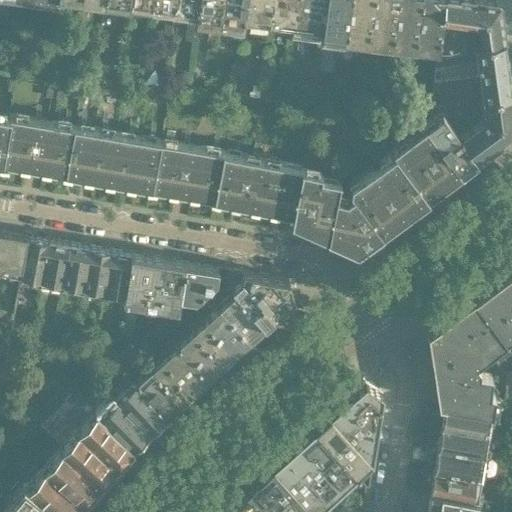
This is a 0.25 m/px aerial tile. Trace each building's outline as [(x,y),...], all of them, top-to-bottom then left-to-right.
[(173,0),(149,0),(149,5),(172,9),(173,0)] [(197,0),(173,0),(172,9),(196,12),(197,0)] [(219,0),(197,0),(196,12),(196,17),(217,20),(219,0)] [(244,0),(219,0),(217,20),(241,23),(242,19),(244,0)] [(269,0),(244,0),(242,19),(266,22),(269,0)] [(295,0),(269,0),(266,22),(292,26),(295,0)] [(324,0),(295,0),(292,26),(292,30),(321,33),(324,0)] [(347,0),(324,0),(321,33),(343,36),(347,0)] [(372,0),(347,0),(343,36),(367,39),(372,0)] [(395,0),(372,0),(367,39),(390,42),(395,0)] [(418,0),(395,0),(390,42),(413,45),(418,0)] [(442,0),(418,0),(413,45),(437,48),(441,17),(442,0)] [(475,0),(442,0),(441,17),(473,21),(475,0)] [(504,38),(499,3),(495,0),(475,0),(473,21),(477,22),(480,41),(504,38)] [(86,35),(88,11),(77,10),(74,34),(86,35)] [(477,22),(473,21),(441,17),(437,48),(431,94),(438,93),(442,98),(442,103),(437,107),(440,111),(458,135),(482,117),(479,94),(476,67),(473,42),(480,41),(477,22)] [(185,21),(184,35),(193,36),(195,22),(185,21)] [(170,35),(171,23),(163,22),(161,34),(170,35)] [(139,24),(137,37),(144,39),(147,25),(139,24)] [(504,38),(480,41),(473,42),(476,67),(507,63),(504,38)] [(98,57),(95,73),(107,76),(110,60),(98,57)] [(507,63),(476,67),(479,94),(511,89),(507,63)] [(8,78),(6,89),(13,90),(15,79),(8,78)] [(258,97),(260,84),(252,83),(251,90),(249,90),(248,95),(258,97)] [(46,85),(44,96),(51,97),(53,86),(46,85)] [(56,86),(55,97),(62,98),(63,87),(56,86)] [(511,95),(511,89),(479,94),(482,117),(511,112),(511,95)] [(78,90),(76,101),(83,102),(85,91),(78,90)] [(356,96),(339,99),(341,111),(358,108),(356,96)] [(312,102),(311,112),(322,113),(323,104),(312,102)] [(475,159),(458,135),(440,111),(423,123),(459,171),(462,169),(466,169),(472,164),(473,160),(475,159)] [(511,112),(482,117),(501,140),(511,131),(511,112)] [(10,116),(0,114),(0,162),(2,163),(10,116)] [(10,114),(10,116),(2,163),(65,173),(73,124),(10,114)] [(370,150),(344,114),(333,121),(360,158),(370,150)] [(482,117),(458,135),(475,159),(501,140),(482,117)] [(459,171),(423,123),(391,147),(392,149),(427,195),(429,193),(434,193),(440,189),(441,184),(445,181),(450,181),(456,177),(457,172),(459,171)] [(115,132),(73,124),(65,173),(106,181),(115,132)] [(166,129),(164,140),(173,142),(175,130),(166,129)] [(156,139),(115,132),(106,181),(148,188),(156,139)] [(164,140),(156,139),(148,188),(212,199),(221,152),(220,152),(220,150),(173,142),(164,140)] [(427,195),(392,149),(349,181),(349,189),(352,192),(352,193),(379,230),(382,228),(387,228),(392,224),(394,219),(397,217),(403,216),(407,212),(409,208),(413,205),(418,205),(423,201),(425,196),(427,195)] [(280,162),(221,152),(212,199),(271,209),(280,162)] [(300,165),(280,162),(271,209),(290,213),(300,165)] [(320,168),(300,165),(290,213),(289,218),(292,220),(295,224),(300,226),(306,226),(310,228),(313,231),(318,234),(323,234),(327,235),(337,194),(339,176),(319,173),(320,168)] [(346,197),(337,194),(327,235),(353,247),(358,246),(379,230),(352,193),(346,197)] [(0,265),(3,263),(20,266),(26,233),(0,228),(0,265)] [(48,237),(28,233),(27,233),(27,234),(26,233),(20,266),(18,277),(40,281),(48,237)] [(68,240),(48,237),(40,281),(60,284),(68,240)] [(88,243),(68,240),(60,284),(80,288),(88,243)] [(109,247),(88,243),(80,288),(102,291),(109,247)] [(129,250),(109,247),(102,291),(122,295),(129,250)] [(162,255),(129,250),(122,295),(122,299),(142,302),(144,283),(152,284),(153,278),(158,279),(162,255)] [(182,259),(162,255),(158,279),(153,278),(152,284),(144,283),(142,302),(175,308),(177,295),(182,259)] [(218,265),(182,259),(177,295),(194,298),(215,279),(218,265)] [(238,280),(240,269),(224,266),(222,279),(229,287),(230,287),(238,280)] [(511,331),(511,266),(474,295),(505,336),(511,331)] [(240,269),(238,280),(230,287),(233,291),(245,303),(250,299),(255,305),(260,300),(271,313),(272,313),(292,296),(288,277),(240,269)] [(245,303),(233,291),(217,305),(246,336),(271,313),(260,300),(255,305),(250,299),(245,303)] [(474,295),(430,328),(426,330),(437,403),(439,402),(443,403),(443,404),(490,411),(494,392),(488,391),(491,373),(477,371),(478,367),(475,362),(506,338),(505,336),(474,295)] [(120,318),(122,303),(116,302),(114,317),(120,318)] [(246,336),(217,305),(201,319),(213,332),(209,336),(213,341),(209,345),(221,358),(246,336)] [(201,319),(175,342),(204,374),(221,358),(209,345),(213,341),(209,336),(213,332),(201,319)] [(75,328),(74,336),(84,338),(85,330),(75,328)] [(47,335),(29,332),(26,346),(45,349),(47,335)] [(204,374),(175,342),(150,364),(162,377),(168,372),(174,378),(177,375),(189,388),(204,374)] [(162,377),(150,364),(133,380),(164,411),(189,388),(177,375),(174,378),(168,372),(162,377)] [(165,411),(164,411),(133,380),(130,377),(124,384),(113,394),(148,428),(165,411)] [(378,387),(366,380),(364,378),(342,397),(374,432),(381,389),(378,387)] [(73,386),(86,400),(91,396),(78,382),(73,386)] [(148,428),(113,394),(108,401),(97,412),(132,444),(148,428)] [(342,397),(327,409),(368,456),(370,456),(374,432),(342,397)] [(490,411),(443,404),(439,428),(487,435),(490,411)] [(327,409),(313,422),(354,469),(368,456),(327,409)] [(132,444),(97,412),(95,411),(77,429),(114,464),(132,444)] [(313,422),(299,435),(340,481),(354,469),(313,422)] [(487,435),(439,428),(435,450),(483,458),(487,435)] [(114,464),(77,429),(59,447),(62,448),(99,481),(114,464)] [(299,435),(284,448),(326,494),(340,481),(299,435)] [(99,481),(62,448),(43,469),(81,502),(99,481)] [(284,448),(270,461),(301,496),(311,507),(326,494),(284,448)] [(483,458),(435,450),(432,471),(479,479),(483,458)] [(368,456),(354,469),(364,480),(366,480),(370,456),(368,456)] [(270,461),(245,485),(278,511),(287,511),(301,496),(270,461)] [(71,511),(81,502),(43,469),(27,488),(55,511),(71,511)] [(479,479),(432,471),(429,493),(476,500),(479,479)] [(55,511),(27,488),(21,483),(9,497),(26,511),(55,511)] [(278,511),(245,485),(228,502),(241,511),(278,511)] [(473,511),(476,500),(429,493),(426,508),(425,508),(425,511),(432,511),(473,511)] [(26,511),(9,497),(0,508),(0,511),(26,511)] [(241,511),(228,502),(218,511),(241,511)]
